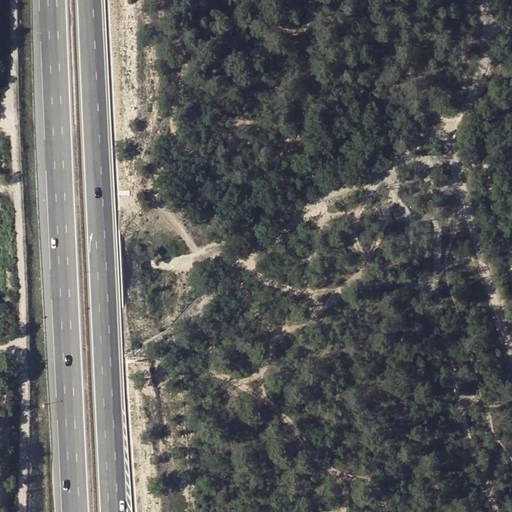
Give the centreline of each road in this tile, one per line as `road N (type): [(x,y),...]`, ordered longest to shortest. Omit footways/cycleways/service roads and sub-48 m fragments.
road 1 (motorway): [(112,511),(88,0)]
road 2 (motorway): [(52,0),(74,511)]
road 3 (track): [(11,0),(25,349),(20,511)]
road 4 (track): [(511,352),(449,138),(482,54),(483,0)]
